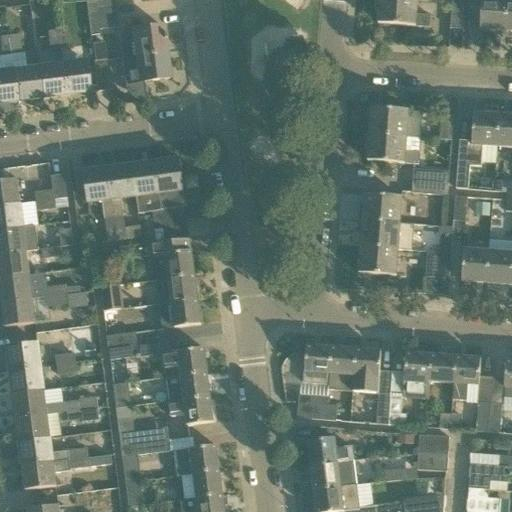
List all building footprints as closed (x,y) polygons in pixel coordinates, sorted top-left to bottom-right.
[(85,0),(88,20),(117,17),(115,0),(116,0),(85,0)] [(417,1),(401,0),(379,0),(378,24),(430,28),(430,16),(416,15),(417,1)] [(469,0),(468,30),(505,32),(506,0),(469,0)] [(462,30),(463,10),(464,3),(451,3),(450,29),(462,30)] [(117,17),(88,20),(90,36),(99,35),(99,30),(118,28),(117,17)] [(165,53),(163,40),(165,40),(164,35),(163,36),(162,29),(163,29),(163,27),(131,31),(131,32),(119,33),(120,46),(135,44),(136,57),(165,53)] [(56,30),(59,49),(69,48),(66,29),(56,30)] [(59,49),(56,30),(46,32),(49,50),(59,49)] [(18,35),(10,36),(12,55),(21,54),(18,35)] [(10,36),(0,37),(0,44),(2,56),(12,55),(10,36)] [(165,53),(136,57),(121,58),(124,84),(170,78),(169,77),(168,77),(165,53)] [(93,62),(94,72),(97,92),(108,90),(104,61),(93,62)] [(85,62),(61,65),(65,95),(89,92),(85,62)] [(41,98),(65,95),(61,65),(38,68),(41,98)] [(38,68),(14,71),(18,101),(41,98),(38,68)] [(0,103),(18,101),(14,71),(0,72),(0,103)] [(371,109),(369,135),(407,138),(420,140),(421,133),(422,113),(371,109)] [(441,114),(440,133),(439,141),(452,142),(454,115),(441,114)] [(482,147),(497,148),(499,116),(473,115),(472,145),(459,145),(456,190),(469,191),(470,167),(481,168),(481,164),(482,147)] [(497,148),(511,148),(511,116),(499,116),(497,148)] [(418,166),(419,153),(406,152),(407,138),(369,135),(367,162),(418,166)] [(161,210),(164,229),(173,227),(171,209),(170,209),(168,193),(184,191),(180,160),(156,163),(160,194),(159,194),(161,210)] [(156,163),(132,166),(136,197),(159,194),(160,194),(156,163)] [(45,165),(16,170),(18,182),(47,177),(45,165)] [(132,166),(107,170),(117,241),(141,238),(140,227),(125,229),(121,199),(136,197),(132,166)] [(117,241),(107,170),(83,173),(87,204),(102,202),(107,243),(117,241)] [(413,170),(413,182),(449,185),(450,173),(413,170)] [(36,202),(54,200),(68,198),(64,175),(51,176),(53,191),(35,193),(36,202)] [(0,182),(0,206),(20,204),(17,180),(0,182)] [(449,185),(413,182),(412,194),(448,197),(449,185)] [(363,222),(400,225),(402,199),(365,195),(363,222)] [(468,199),(455,198),(453,221),(466,222),(468,199)] [(54,200),(36,202),(37,212),(55,210),(54,200)] [(20,204),(0,206),(0,231),(23,228),(20,204)] [(155,231),(163,230),(162,229),(164,229),(161,210),(152,211),(155,231)] [(363,222),(361,248),(398,251),(412,252),(414,226),(400,225),(363,222)] [(162,229),(163,230),(164,243),(189,240),(187,226),(173,227),(164,229),(162,229)] [(0,231),(0,254),(26,252),(37,250),(34,227),(23,229),(23,228),(0,231)] [(59,232),(61,247),(72,246),(71,231),(59,232)] [(152,283),(156,282),(195,277),(190,239),(189,240),(164,243),(144,246),(96,252),(97,264),(149,257),(152,283)] [(440,246),(439,254),(440,254),(438,281),(449,281),(451,255),(452,247),(440,246)] [(61,247),(42,250),(43,260),(62,257),(61,247)] [(361,248),(359,274),(396,277),(398,251),(361,248)] [(461,282),(486,284),(489,252),(464,251),(461,282)] [(0,254),(0,279),(29,276),(26,252),(0,254)] [(486,284),(511,286),(511,275),(511,254),(489,252),(486,284)] [(425,280),(438,281),(440,254),(439,254),(427,253),(425,280)] [(0,279),(0,292),(2,305),(32,301),(29,276),(0,279)] [(159,305),(171,304),(198,300),(195,277),(156,282),(159,305)] [(66,288),(66,286),(46,288),(48,299),(67,296),(66,288)] [(100,289),(104,313),(124,310),(121,286),(100,289)] [(80,287),(66,288),(67,296),(81,294),(80,287)] [(49,308),(68,305),(69,309),(88,307),(87,294),(81,294),(67,296),(48,299),(49,308)] [(198,300),(171,304),(174,329),(201,325),(198,300)] [(32,301),(2,305),(5,328),(35,325),(32,301)] [(106,337),(108,350),(137,346),(136,334),(106,337)] [(7,347),(10,371),(41,367),(38,343),(7,347)] [(137,346),(108,350),(109,361),(138,358),(137,346)] [(329,386),(332,349),(306,347),(304,378),(305,378),(304,384),(329,386)] [(165,367),(166,379),(207,374),(204,349),(163,354),(165,367)] [(329,390),(353,392),(356,351),(332,349),(329,386),(329,390)] [(381,353),(356,351),(353,392),(378,394),(379,372),(381,353)] [(429,396),(430,383),(429,382),(431,356),(406,354),(405,374),(392,373),(388,426),(401,427),(403,395),(429,396)] [(55,357),(56,366),(76,364),(75,355),(55,357)] [(429,382),(430,383),(453,384),(455,358),(431,356),(429,382)] [(455,358),(453,384),(454,384),(453,400),(466,401),(468,385),(479,386),(481,360),(455,358)] [(503,399),(511,399),(511,362),(506,362),(503,399)] [(77,374),(76,364),(56,366),(57,376),(77,374)] [(44,391),(41,367),(10,371),(13,395),(44,391)] [(379,372),(378,394),(377,396),(376,425),(388,426),(392,373),(379,372)] [(207,374),(166,379),(169,403),(210,398),(207,374)] [(118,386),(114,386),(113,386),(116,410),(131,408),(128,384),(118,386)] [(58,414),(62,414),(62,413),(97,408),(96,398),(79,400),(79,402),(46,406),(44,391),(13,395),(16,419),(58,413),(58,414)] [(297,419),(317,421),(326,421),(327,406),(328,398),(299,396),(297,419)] [(170,415),(185,413),(186,426),(213,423),(210,398),(169,403),(170,415)] [(476,433),(488,434),(490,404),(478,403),(476,433)] [(488,434),(500,434),(501,419),(502,405),(490,404),(488,434)] [(337,407),(327,406),(326,421),(336,422),(337,407)] [(62,413),(62,414),(63,423),(82,421),(82,423),(99,421),(97,408),(62,413)] [(131,408),(116,410),(121,447),(169,441),(167,429),(134,433),(131,408)] [(58,413),(16,419),(19,443),(50,439),(50,438),(61,436),(58,414),(58,413)] [(451,416),(441,415),(439,430),(450,431),(451,416)] [(418,454),(447,455),(449,438),(420,437),(397,435),(397,444),(419,446),(418,454)] [(338,463),(353,462),(354,461),(352,448),(336,450),(334,438),(319,440),(308,442),(311,467),(338,463)] [(22,467),(53,462),(52,454),(50,439),(19,443),(22,467)] [(169,441),(121,447),(122,458),(125,484),(141,482),(138,456),(170,452),(169,441)] [(177,477),(193,475),(219,472),(216,447),(189,450),(174,452),(177,477)] [(69,452),(70,460),(88,458),(87,450),(69,452)] [(418,454),(417,464),(417,471),(446,473),(447,455),(418,454)] [(72,471),(71,470),(116,465),(115,456),(88,460),(88,458),(70,460),(53,462),(22,467),(25,491),(56,487),(55,473),(72,471)] [(491,467),(509,468),(511,468),(511,458),(495,457),(494,467),(491,467)] [(314,491),(341,487),(356,486),(353,462),(338,463),(311,467),(314,491)] [(491,467),(470,466),(469,489),(489,491),(489,482),(508,483),(509,468),(491,467)] [(402,482),(401,470),(385,472),(385,483),(402,482)] [(193,475),(196,499),(222,495),(219,472),(193,475)] [(125,484),(129,508),(144,506),(141,482),(125,484)] [(356,486),(341,488),(341,487),(314,491),(316,511),(404,511),(404,503),(359,509),(356,486)] [(196,499),(196,500),(181,502),(182,511),(224,511),(222,495),(196,499)] [(467,511),(499,511),(500,500),(468,498),(467,511)]
